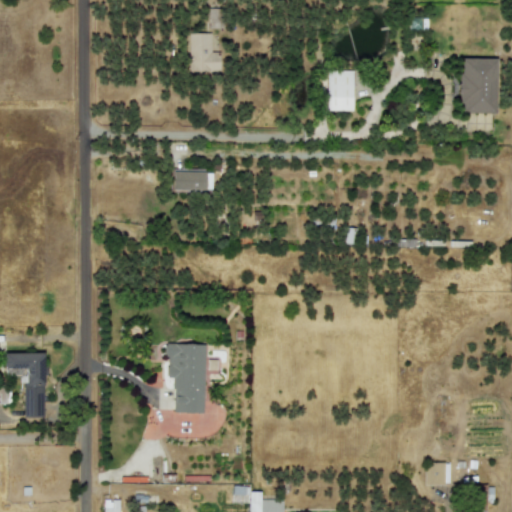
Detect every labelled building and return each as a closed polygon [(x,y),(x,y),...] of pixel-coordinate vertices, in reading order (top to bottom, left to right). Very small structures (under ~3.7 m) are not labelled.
[(187,32),(186,71),(217,71),(218,52),(209,52),(210,33),(187,32)] [(494,58),(457,57),(456,102),(460,102),(460,112),(493,113),(494,58)] [(350,110),(351,70),(325,69),(324,109),(350,110)] [(171,169),(170,188),(209,190),(210,171),(171,169)] [(201,413),(203,344),(165,343),(164,377),(172,377),(171,412),(201,413)] [(41,352),(2,353),(2,375),(17,374),(17,382),(22,382),(22,416),(42,415),(41,352)] [(423,485),(443,484),(442,462),(422,462),(423,485)] [(483,511),(485,484),(472,484),(471,511),(483,511)] [(244,486),(232,485),(231,501),(244,502),(244,486)] [(281,511),(282,498),(259,498),(259,491),(248,491),(247,511),(281,511)]
